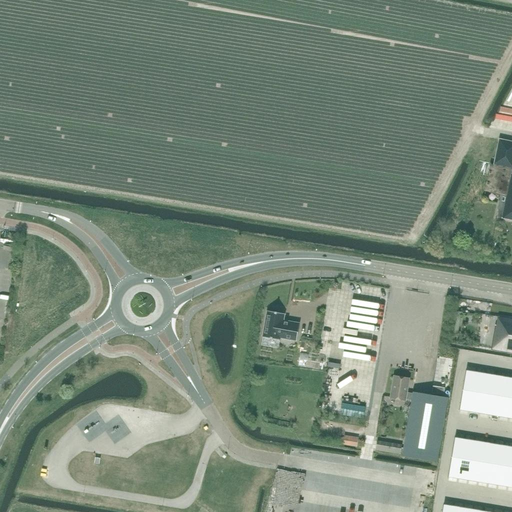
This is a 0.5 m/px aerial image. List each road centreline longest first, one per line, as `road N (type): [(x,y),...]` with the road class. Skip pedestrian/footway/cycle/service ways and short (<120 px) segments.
road 1 (unclassified): [(194,387),(221,432),(253,456),(440,488)]
road 2 (tertiary): [(511,290),(327,260),(243,265)]
road 3 (tertiary): [(117,312),(43,366),(7,417)]
road 4 (tertiary): [(7,417),(50,374),(124,324)]
